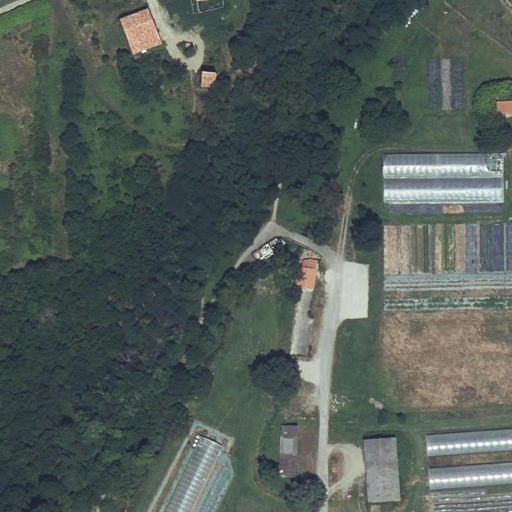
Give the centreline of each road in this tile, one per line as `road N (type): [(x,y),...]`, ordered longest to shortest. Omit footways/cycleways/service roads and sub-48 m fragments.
road 1 (track): [(202,318),(227,274),(270,231),(309,84),(357,0)]
road 2 (track): [(270,231),(315,244),(336,262),(322,384),(320,511)]
road 3 (track): [(101,511),(202,318)]
